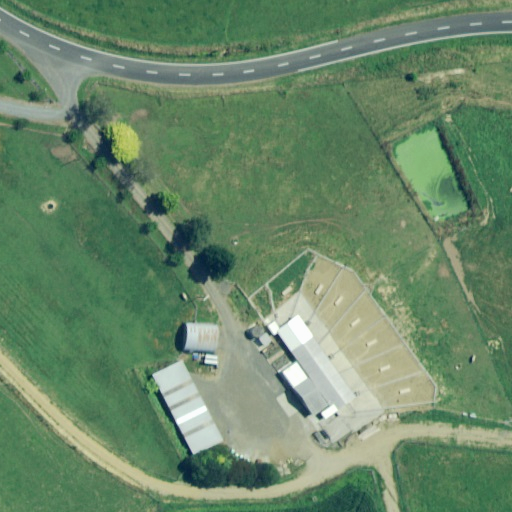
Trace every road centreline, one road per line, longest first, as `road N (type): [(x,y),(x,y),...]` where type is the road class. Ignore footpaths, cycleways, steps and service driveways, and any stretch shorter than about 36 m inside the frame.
road 1 (track): [(511,441),(406,430),(373,450),(303,468),(254,492),(161,487),(55,412),(0,355)]
road 2 (unclassified): [(511,20),(206,66),(110,63),(0,14)]
